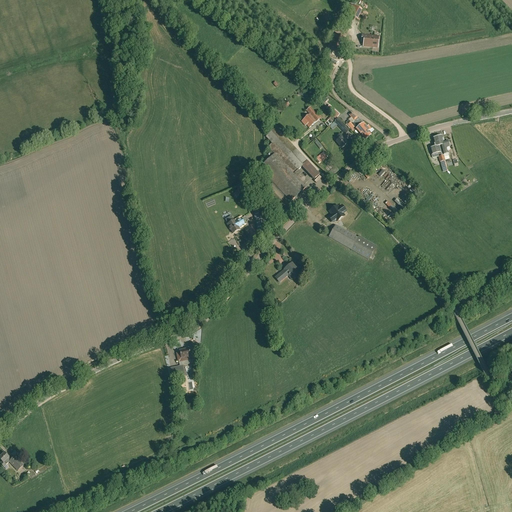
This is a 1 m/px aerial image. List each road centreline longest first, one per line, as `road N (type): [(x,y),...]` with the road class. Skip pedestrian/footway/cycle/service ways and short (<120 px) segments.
road 1 (unclassified): [(0,436),(59,388),(199,324),(355,162),(410,135),(511,111)]
road 2 (motorway): [(511,315),(127,511)]
road 3 (motorway): [(163,511),(511,333)]
